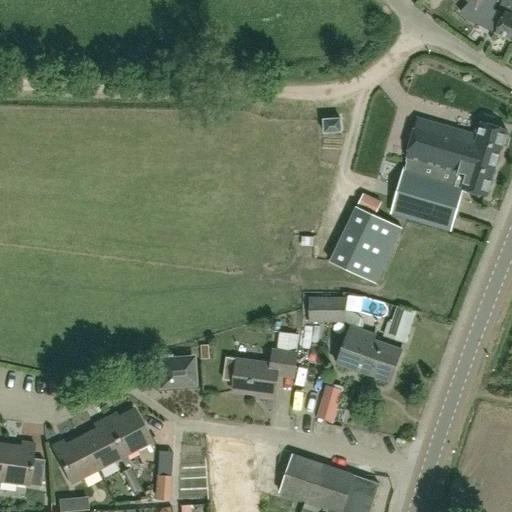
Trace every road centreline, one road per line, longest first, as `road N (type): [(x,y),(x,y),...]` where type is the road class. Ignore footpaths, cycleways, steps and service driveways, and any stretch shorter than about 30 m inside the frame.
road 1 (track): [(421,23),(388,61),(331,88),(0,85)]
road 2 (tertiary): [(429,466),(511,243)]
road 3 (residential): [(429,466),(244,431)]
road 4 (residential): [(511,80),(393,0)]
